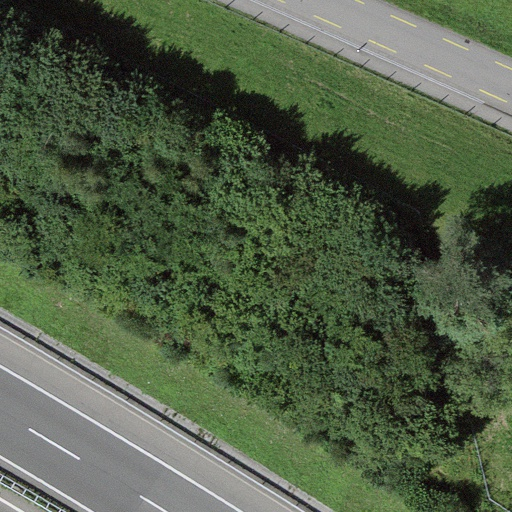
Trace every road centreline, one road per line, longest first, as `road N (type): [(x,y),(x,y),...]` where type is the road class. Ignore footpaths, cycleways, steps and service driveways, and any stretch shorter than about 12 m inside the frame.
road 1 (unclassified): [(318,0),(511,87)]
road 2 (motorway): [(167,511),(0,410)]
